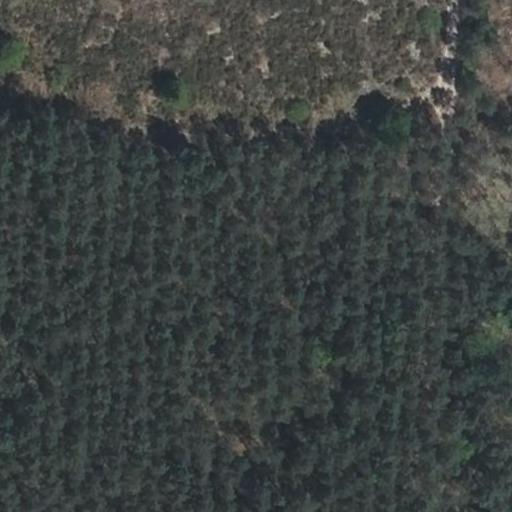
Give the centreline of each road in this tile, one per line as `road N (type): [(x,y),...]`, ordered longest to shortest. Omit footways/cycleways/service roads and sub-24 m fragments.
road 1 (track): [(456,0),(432,511)]
road 2 (unknown): [(191,0),(170,511)]
